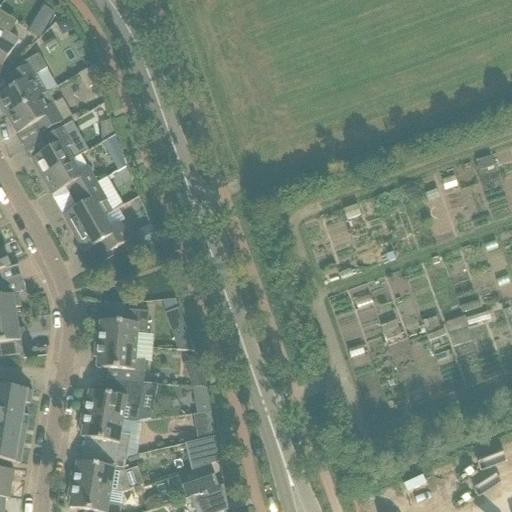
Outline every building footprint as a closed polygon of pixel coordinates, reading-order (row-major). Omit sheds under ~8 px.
[(67,19),(56,25),(60,32),(66,34),(73,30),(67,19)] [(0,69),(1,69),(19,40),(0,28),(0,69)] [(0,95),(0,106),(6,117),(47,93),(47,94),(48,93),(38,75),(47,70),(39,55),(21,65),(24,68),(7,78),(13,88),(0,95)] [(47,93),(6,117),(17,135),(34,126),(40,136),(63,123),(53,104),(47,94),(47,93)] [(101,144),(102,144),(115,136),(109,121),(100,124),(101,144)] [(31,160),(41,179),(81,156),(87,153),(81,142),(74,146),(64,128),(42,140),(48,151),(31,160)] [(69,187),(75,197),(96,185),(87,167),(81,156),(41,179),(52,197),(69,187)] [(63,217),(73,235),(104,218),(113,213),(106,202),(96,185),(75,197),(80,207),(63,217)] [(414,188),(407,191),(410,202),(417,199),(414,188)] [(104,218),(73,235),(84,253),(101,244),(107,254),(129,241),(119,224),(110,229),(104,218)] [(150,225),(136,232),(143,247),(144,248),(158,242),(157,240),(151,228),(151,227),(151,226),(150,225)] [(0,285),(3,285),(0,274),(0,271),(10,267),(5,255),(0,257),(0,256),(0,285)] [(20,308),(18,296),(6,297),(3,285),(0,285),(0,322),(15,319),(16,319),(15,309),(20,308)] [(177,310),(166,314),(180,351),(194,352),(178,309),(177,310)] [(96,333),(95,346),(135,348),(136,336),(147,336),(148,313),(136,312),(116,311),(115,323),(100,322),(99,333),(96,333)] [(470,382),(484,376),(460,318),(436,328),(438,335),(429,339),(436,356),(455,348),(470,382)] [(511,336),(508,318),(489,323),(499,366),(511,362),(511,336)] [(15,319),(0,322),(0,353),(1,358),(27,354),(23,330),(18,330),(16,319),(15,319)] [(402,337),(385,343),(392,362),(409,357),(402,337)] [(108,370),(106,382),(144,385),(144,384),(145,363),(134,362),(135,348),(95,346),(94,358),(97,358),(97,369),(108,370)] [(196,360),(184,364),(188,377),(201,372),(197,360),(196,360)] [(142,396),(156,397),(157,386),(144,384),(144,385),(106,382),(104,394),(89,392),(87,403),(84,402),(82,415),(122,421),(124,409),(139,411),(142,396)] [(0,412),(23,416),(25,404),(30,405),(32,392),(0,386),(0,412)] [(28,417),(23,416),(0,412),(0,436),(24,440),(28,417)] [(96,441),(94,454),(126,459),(130,436),(119,434),(122,421),(82,415),(80,427),(83,428),(81,439),(96,441)] [(24,440),(0,436),(0,461),(20,465),(24,440)] [(217,451),(186,459),(190,472),(219,462),(217,451)] [(130,491),(123,474),(126,459),(94,454),(92,465),(77,463),(75,474),(72,473),(70,486),(123,494),(130,491)] [(180,479),(186,498),(217,487),(210,468),(180,479)] [(0,470),(0,499),(5,499),(10,500),(11,484),(12,484),(13,471),(0,470)] [(120,511),(121,508),(123,494),(70,486),(68,498),(71,499),(69,509),(84,511),(120,511)] [(224,487),(190,498),(198,511),(227,511),(229,511),(228,504),(224,487)]
